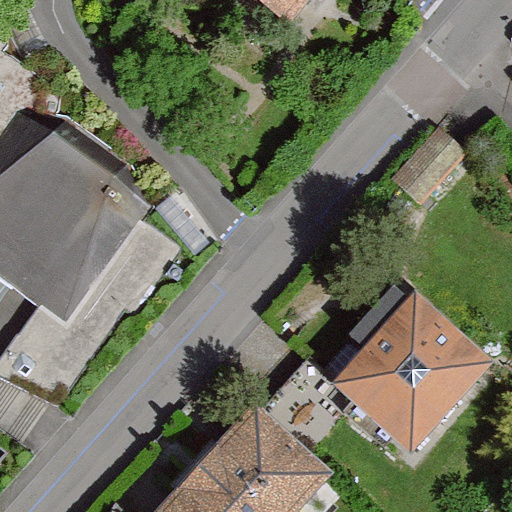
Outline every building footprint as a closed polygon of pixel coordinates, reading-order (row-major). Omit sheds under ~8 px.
[(259,0),(287,21),(303,0),(259,0)] [(11,41),(0,33),(0,276),(45,309),(0,368),(0,378),(57,405),(182,254),(139,220),(151,205),(130,164),(70,121),(56,119),(62,95),(53,86),(4,53),(11,41)] [(352,404),(411,456),(489,368),(416,304),(343,387),(338,392),(352,404)] [(289,388),(267,413),(311,454),(352,404),(338,392),(343,387),(312,362),(289,388)] [(267,413),(180,511),(125,511),(118,506),(112,511),(296,511),(330,475),(311,454),(267,413)]
